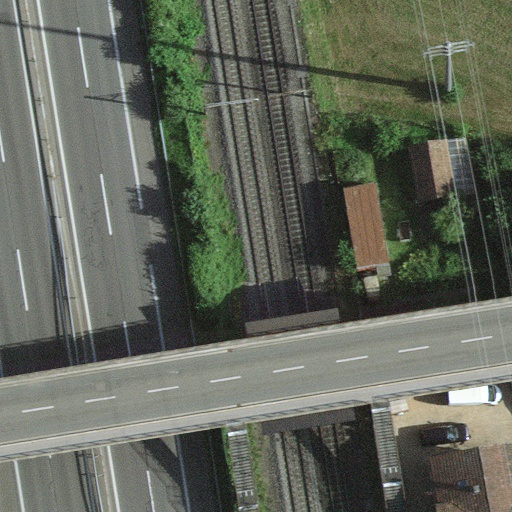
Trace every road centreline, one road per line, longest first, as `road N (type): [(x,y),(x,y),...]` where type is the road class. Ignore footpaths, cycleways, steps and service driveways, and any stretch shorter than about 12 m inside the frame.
road 1 (tertiary): [(0,417),(511,335)]
road 2 (motorway): [(155,511),(75,0)]
road 3 (motorway): [(0,132),(59,511)]
